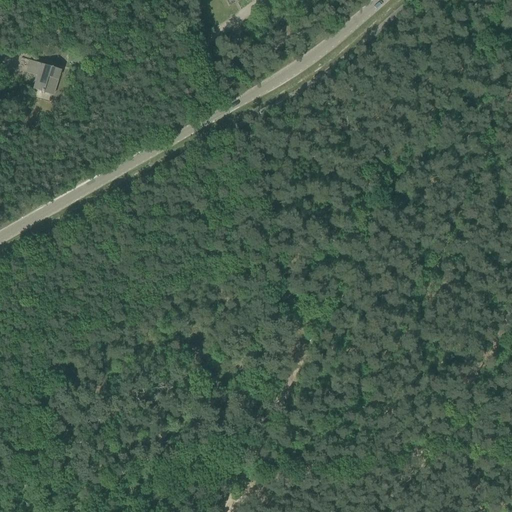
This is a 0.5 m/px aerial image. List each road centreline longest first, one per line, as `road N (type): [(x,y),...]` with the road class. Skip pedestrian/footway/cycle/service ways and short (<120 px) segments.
road 1 (track): [(491,0),(462,62),(361,210),(242,498)]
road 2 (tertiary): [(0,237),(284,78),(382,0)]
road 3 (track): [(411,453),(275,473)]
